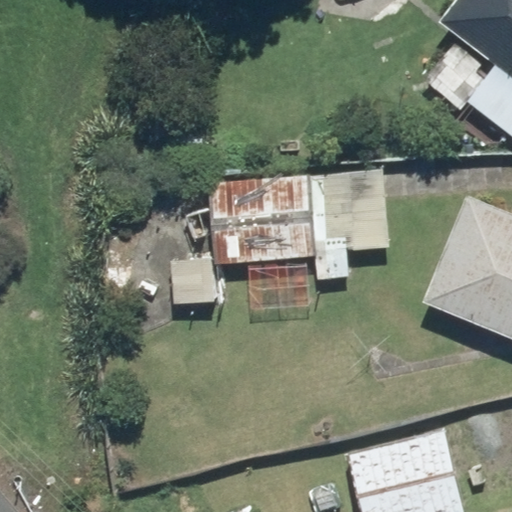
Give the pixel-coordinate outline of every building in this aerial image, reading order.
[(511,0),(460,0),(453,9),(508,52),(479,88),(511,113),(511,0)] [(320,165),(218,173),(225,253),(326,246),(320,165)] [(511,194),(482,182),(438,290),(511,319),(511,194)] [(222,297),(222,246),(182,246),(183,297),(222,297)] [(360,443),(375,511),(435,511),(477,503),(459,421),(360,443)]
